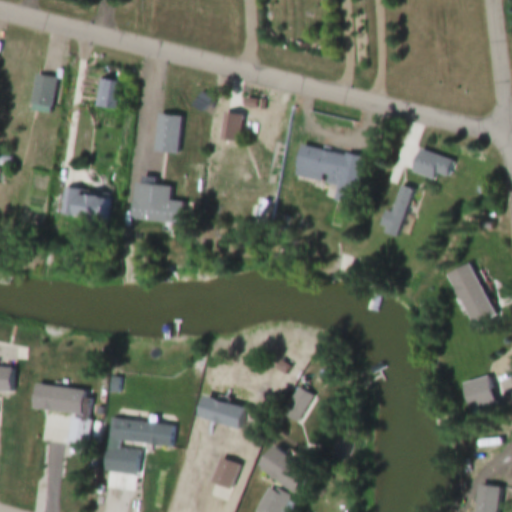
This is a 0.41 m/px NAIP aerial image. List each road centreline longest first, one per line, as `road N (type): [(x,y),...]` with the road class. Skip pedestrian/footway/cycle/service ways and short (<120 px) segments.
road 1 (residential): [(0,13),(511,140)]
road 2 (residential): [(497,0),(511,150)]
